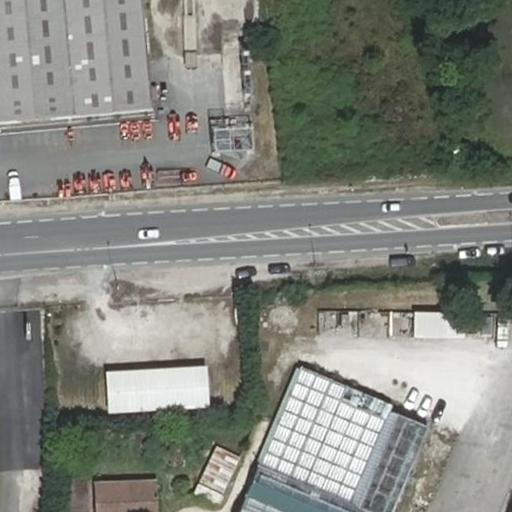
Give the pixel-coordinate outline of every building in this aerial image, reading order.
[(0,0),(0,124),(151,112),(140,0),(0,0)] [(240,4),(223,5),(228,62),(246,60),(240,4)] [(224,68),(225,102),(249,101),(248,67),(224,68)] [(226,140),(252,138),(249,108),(223,110),(226,140)] [(461,312),(410,311),(409,337),(460,339),(461,312)] [(114,373),(117,411),(209,406),(206,368),(114,373)] [(301,368),(238,511),(387,511),(424,428),(387,412),(389,406),(301,368)] [(210,446),(199,483),(225,491),(236,453),(210,446)] [(84,484),(86,511),(145,511),(144,482),(84,484)] [(199,486),(195,497),(218,504),(221,492),(199,486)]
